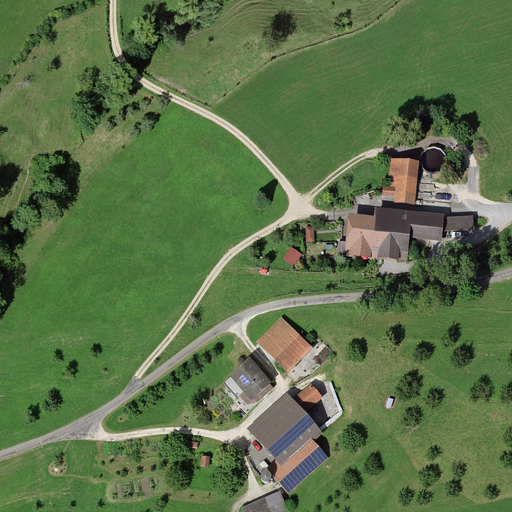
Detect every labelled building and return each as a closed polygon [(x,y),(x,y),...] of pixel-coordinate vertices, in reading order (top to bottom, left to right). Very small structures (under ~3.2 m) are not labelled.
[(123,137),(119,142),(123,146),(128,141),(123,137)] [(395,197),(394,207),(413,210),(418,170),(391,166),(388,190),(385,189),(384,196),(395,197)] [(441,245),(442,234),(471,232),(470,221),(443,223),(377,217),(376,227),(351,225),(348,259),(406,264),(408,242),(441,245)] [(317,243),(316,227),(309,228),(310,243),(317,243)] [(299,259),(290,251),(283,260),(292,267),(299,259)] [(281,324),(257,346),(286,377),(310,355),(281,324)] [(250,361),(225,385),(249,411),(274,387),(250,361)] [(290,409),(300,420),(320,402),(310,391),(290,409)] [(285,403),(249,436),(276,466),(266,475),(285,497),(324,462),(309,446),(317,439),(300,420),(290,409),(285,403)] [(284,511),(278,498),(245,511),(284,511)]
